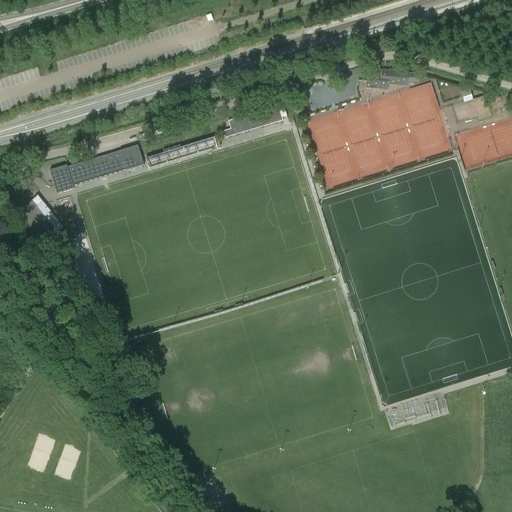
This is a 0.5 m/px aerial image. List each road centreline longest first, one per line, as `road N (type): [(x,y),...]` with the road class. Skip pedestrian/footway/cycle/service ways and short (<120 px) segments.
road 1 (unclassified): [(0,166),(389,54),(511,86)]
road 2 (unclassified): [(188,511),(0,269)]
